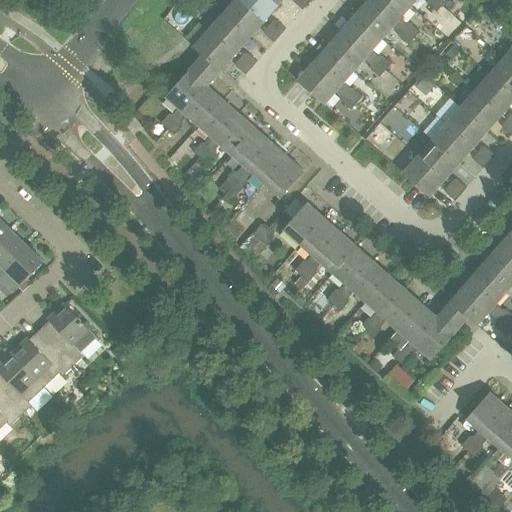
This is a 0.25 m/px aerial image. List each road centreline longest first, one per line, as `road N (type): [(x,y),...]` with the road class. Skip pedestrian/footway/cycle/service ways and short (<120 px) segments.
road 1 (residential): [(326,0),(252,84),(432,242),(511,151)]
road 2 (tertiary): [(158,217),(412,511)]
road 3 (residential): [(0,179),(75,255),(0,322)]
road 4 (tertiary): [(158,217),(150,191),(112,146),(49,88)]
road 5 (tertiary): [(33,108),(134,205),(158,217)]
